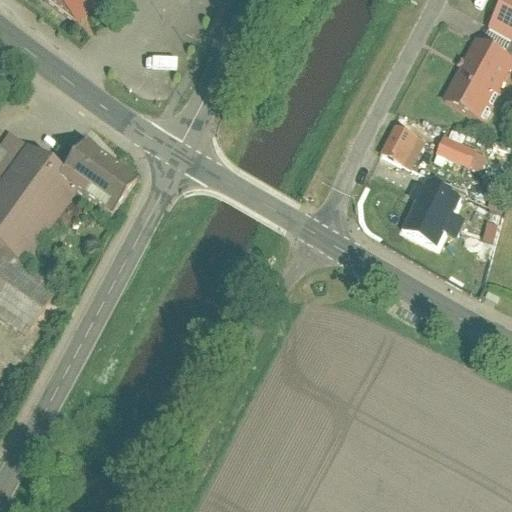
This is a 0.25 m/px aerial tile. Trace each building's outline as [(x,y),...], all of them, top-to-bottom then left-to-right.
[(115,0),(51,0),(47,6),(84,28),(99,4),(109,10),(115,0)] [(477,35),(443,98),(486,121),(511,71),(511,0),(506,0),(486,39),(477,35)] [(398,125),(379,165),(404,176),(422,137),(398,125)] [(447,132),(441,146),(473,162),(480,148),(447,132)] [(6,141),(0,148),(0,252),(21,268),(70,198),(51,184),(57,177),(6,141)] [(129,184),(77,148),(57,177),(51,184),(70,198),(103,221),(129,184)] [(465,203),(426,186),(404,235),(443,252),(465,203)]
